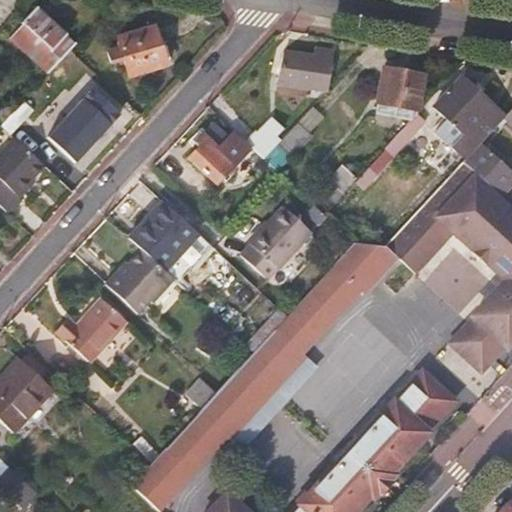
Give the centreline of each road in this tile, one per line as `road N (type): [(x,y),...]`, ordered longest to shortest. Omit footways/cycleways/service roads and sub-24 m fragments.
road 1 (residential): [(0,297),(273,0)]
road 2 (residential): [(296,0),(511,36)]
